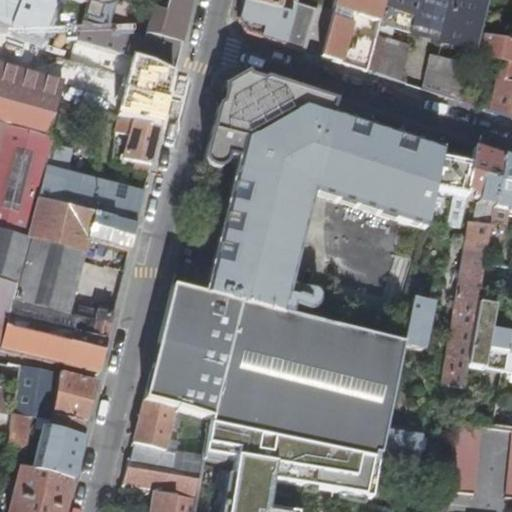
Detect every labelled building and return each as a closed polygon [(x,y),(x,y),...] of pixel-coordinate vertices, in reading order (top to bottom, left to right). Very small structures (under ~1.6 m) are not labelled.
[(75,0),(0,0),(0,24),(67,51),(86,4),(75,0)] [(116,0),(88,0),(88,5),(77,42),(149,64),(173,77),(183,38),(192,0),(168,0),(165,13),(152,8),(144,36),(108,27),(116,0)] [(282,1),(296,5),(297,3),(297,0),(243,0),(242,4),(278,14),(282,1)] [(351,15),(379,24),(383,9),(385,2),(377,0),(337,0),(322,59),(340,65),(350,29),(348,26),(351,15)] [(433,60),(436,61),(472,71),(476,57),(481,36),(489,0),(420,0),(416,19),(383,9),(379,24),(379,25),(412,34),(437,43),(433,60)] [(420,0),(385,0),(385,2),(383,9),(416,19),(420,0)] [(318,10),(297,3),(296,5),(292,18),(285,47),(303,53),(316,12),(318,12),(318,10)] [(278,14),(242,4),(240,12),(238,20),(246,35),(262,40),(285,47),(292,18),(278,14)] [(402,71),(407,51),(412,34),(379,25),(375,40),(366,73),(405,86),(409,73),(402,71)] [(412,34),(407,51),(433,60),(437,43),(412,34)] [(366,73),(375,40),(355,35),(346,67),(366,73)] [(476,57),(481,58),(485,37),(481,36),(476,57)] [(489,113),(511,119),(511,42),(485,37),(481,58),(502,62),(492,103),(481,100),(479,109),(489,113)] [(109,76),(169,93),(173,77),(149,64),(77,42),(71,63),(110,74),(109,76)] [(472,71),(436,61),(432,75),(426,74),(421,91),(464,105),(467,95),(472,71)] [(61,90),(0,71),(0,79),(58,97),(61,90)] [(203,295),(282,316),(313,195),(314,187),(327,134),(324,133),(329,117),(333,104),(332,103),(315,98),(265,82),(264,82),(264,83),(263,83),(263,84),(263,85),(242,78),(226,87),(220,108),(219,108),(218,108),(217,107),(204,156),(204,157),(204,158),(204,159),(204,160),(204,161),(204,162),(205,162),(205,163),(205,164),(205,165),(206,165),(206,166),(207,166),(207,167),(207,168),(208,168),(209,169),(210,169),(211,170),(212,170),(213,170),(214,170),(214,171),(215,171),(216,171),(217,171),(217,170),(218,170),(219,170),(220,170),(221,170),(221,169),(222,169),(223,168),(224,168),(224,167),(225,166),(225,165),(226,164),(226,163),(227,163),(228,158),(238,161),(203,295)] [(0,79),(0,121),(46,135),(58,97),(0,79)] [(481,100),(467,95),(464,105),(479,109),(481,100)] [(442,154),(329,117),(324,133),(327,134),(314,187),(313,195),(328,200),(426,231),(434,191),(440,161),(441,160),(442,154)] [(160,129),(117,118),(114,134),(129,138),(126,152),(123,162),(122,167),(134,170),(135,165),(150,169),(160,129)] [(45,168),(53,140),(5,126),(0,147),(0,230),(84,253),(87,241),(99,245),(129,253),(136,225),(37,200),(45,168)] [(129,138),(114,134),(110,148),(122,167),(123,162),(126,152),(129,138)] [(54,146),(51,160),(69,164),(72,150),(54,146)] [(478,204),(495,206),(504,159),(487,154),(474,150),(471,167),(440,161),(434,192),(455,197),(466,200),(467,193),(474,194),(473,199),(478,200),(478,204)] [(492,222),(506,226),(509,212),(511,212),(511,161),(504,159),(495,206),(493,220),(492,222)] [(134,170),(149,173),(150,169),(135,165),(134,170)] [(143,195),(45,168),(37,200),(136,225),(143,195)] [(466,200),(455,197),(449,227),(461,229),(466,200)] [(480,225),(491,227),(492,222),(493,220),(481,218),(480,225)] [(440,388),(446,389),(462,392),(467,366),(478,302),(491,227),(480,225),(469,223),(440,388)] [(84,253),(0,230),(0,282),(34,291),(31,306),(68,315),(84,253)] [(129,253),(99,245),(96,254),(127,262),(129,253)] [(68,315),(31,306),(34,291),(0,282),(0,350),(18,355),(98,374),(113,317),(106,315),(97,313),(90,338),(88,346),(70,341),(72,333),(76,317),(68,315)] [(209,420),(209,421),(210,422),(208,428),(373,463),(374,458),(379,458),(385,432),(388,416),(390,406),(402,348),(402,347),(282,316),(203,295),(171,287),(157,346),(158,346),(152,371),(151,371),(143,402),(175,411),(183,413),(209,420)] [(402,347),(402,348),(422,352),(429,318),(421,316),(424,303),(412,301),(402,347)] [(508,333),(491,330),(496,305),(478,302),(467,366),(503,373),(509,333),(508,333)] [(432,305),(424,303),(421,316),(429,318),(432,305)] [(78,309),(76,317),(72,333),(90,338),(97,313),(78,309)] [(90,338),(72,333),(70,341),(88,346),(90,338)] [(511,333),(509,333),(503,373),(511,374),(511,333)] [(37,370),(19,365),(12,413),(36,418),(50,421),(57,374),(37,370)] [(96,384),(57,374),(50,421),(49,430),(82,439),(89,409),(96,384)] [(462,392),(446,389),(443,403),(460,406),(462,392)] [(164,453),(175,411),(143,402),(132,444),(164,453)] [(398,407),(390,406),(388,416),(396,418),(398,407)] [(36,418),(12,413),(4,464),(14,467),(22,469),(28,427),(35,428),(36,418)] [(172,471),(127,462),(121,487),(152,493),(175,498),(195,502),(203,456),(208,428),(210,422),(209,421),(183,413),(172,471)] [(42,430),(31,471),(71,482),(78,455),(82,439),(49,430),(50,421),(36,418),(35,428),(42,430)] [(473,496),(481,426),(457,422),(449,469),(445,493),(473,496)] [(42,430),(35,428),(28,427),(22,469),(31,471),(42,430)] [(208,428),(203,456),(222,459),(233,461),(230,478),(224,511),(264,511),(269,483),(302,488),(314,491),(337,494),(365,499),(371,499),(379,460),(379,458),(374,458),(373,463),(208,428)] [(435,440),(385,432),(379,458),(379,460),(412,464),(416,465),(420,443),(434,445),(435,440)] [(8,511),(63,511),(71,482),(31,471),(22,469),(14,467),(12,476),(18,478),(8,511)] [(175,498),(152,493),(148,511),(193,511),(195,502),(175,498)]
